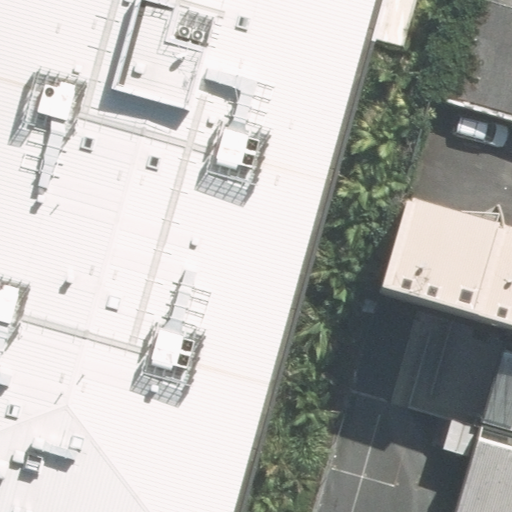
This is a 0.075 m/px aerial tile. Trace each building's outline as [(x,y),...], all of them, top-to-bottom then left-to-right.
[(241,511),(390,0),(0,0),(0,511),(241,511)] [(511,118),(511,0),(469,0),(441,98),(511,118)] [(407,203),(380,295),(472,322),(499,230),(407,203)] [(511,233),(499,230),(472,322),(511,333),(511,233)] [(511,511),(511,354),(501,351),(453,511),(511,511)]
